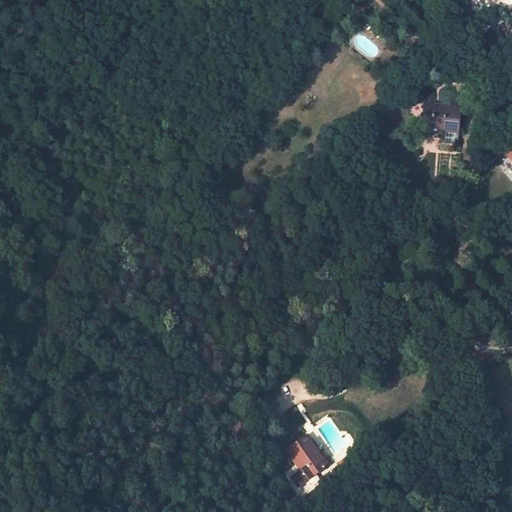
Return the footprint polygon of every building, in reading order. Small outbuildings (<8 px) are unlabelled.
[(469,10),(460,21),(480,37),(490,26),(469,10)] [(422,136),(441,136),(441,144),(462,145),(463,104),(423,103),(422,136)] [(468,263),(482,280),(492,270),(477,254),(468,263)] [(245,408),(226,430),(259,457),(269,446),(250,429),(258,419),(245,408)] [(286,450),(308,481),(329,465),(307,435),(286,450)]
